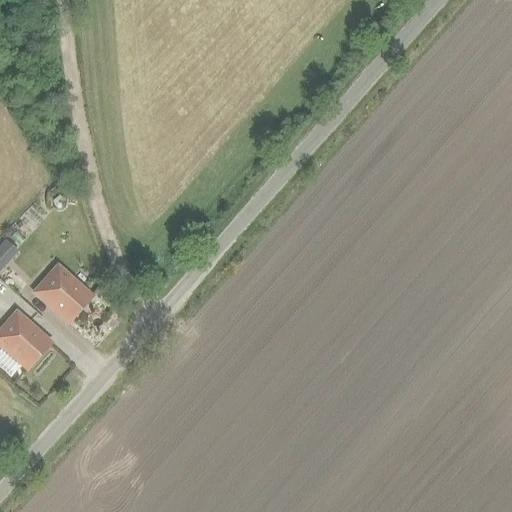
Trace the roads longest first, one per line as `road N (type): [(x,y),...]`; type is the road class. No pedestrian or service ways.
road 1 (unclassified): [(0,494),(444,0)]
road 2 (track): [(148,326),(97,220),(77,132),(63,0)]
